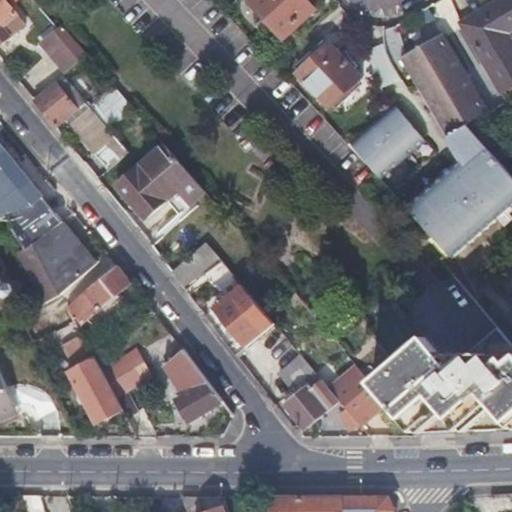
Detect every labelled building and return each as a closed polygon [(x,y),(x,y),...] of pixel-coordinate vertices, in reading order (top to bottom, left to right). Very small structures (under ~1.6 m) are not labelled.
[(3,0),(0,0),(0,50),(28,27),(3,0)] [(252,0),(287,36),(303,21),(318,6),(312,0),(252,0)] [(402,55),(448,134),(470,122),(508,100),(502,90),(511,83),(511,40),(507,33),(511,29),(511,0),(497,0),(460,22),(488,67),(471,78),(443,30),(402,55)] [(88,54),(79,44),(71,34),(54,48),(71,68),(88,54)] [(333,103),(347,89),(362,75),(331,44),(302,72),(333,103)] [(383,85),(399,78),(384,44),(368,52),(383,85)] [(55,127),(70,114),(84,101),(63,76),(35,101),(55,127)] [(348,144),(381,179),(424,138),(391,103),(387,106),(348,144)] [(100,136),(109,129),(94,111),(86,119),(100,136)] [(511,171),(470,122),(448,134),(445,135),(459,158),(407,206),(454,257),(511,204),(511,171)] [(141,216),(150,208),(160,201),(162,203),(167,199),(179,213),(205,189),(165,143),(115,185),(141,216)] [(0,215),(10,212),(15,230),(14,230),(26,253),(34,247),(64,224),(0,146),(0,215)] [(182,283),(200,268),(218,253),(207,241),(171,270),(182,283)] [(26,253),(20,257),(46,304),(62,296),(34,247),(26,253)] [(13,284),(12,281),(11,279),(6,277),(4,278),(0,271),(0,259),(0,304),(8,301),(12,295),(10,290),(11,289),(13,284)] [(131,282),(125,274),(119,266),(68,307),(78,326),(131,282)] [(238,352),(259,334),(274,321),(243,284),(212,309),(206,314),(238,352)] [(156,314),(152,308),(147,302),(123,319),(131,331),(156,314)] [(413,428),(511,426),(511,345),(498,329),(467,356),(447,355),(442,359),(423,340),(372,382),(389,401),(413,428)] [(94,355),(99,352),(103,349),(94,333),(85,338),(94,355)] [(124,409),(103,370),(96,359),(94,355),(85,338),(83,336),(67,345),(80,368),(75,371),(103,421),(124,409)] [(167,362),(178,378),(190,394),(176,405),(194,427),(225,404),(183,349),(167,362)] [(133,353),(103,370),(124,409),(139,437),(158,437),(142,410),(137,413),(124,391),(147,377),(133,353)] [(340,398),(329,386),(302,353),(280,372),(298,395),(285,405),(306,428),(340,398)] [(362,425),(389,401),(372,382),(356,364),(329,386),(340,398),(362,425)] [(0,366),(0,412),(16,406),(0,366)] [(266,507),(268,511),(393,511),(394,511),(387,496),(377,498),(314,498),(262,498),(266,507)] [(21,497),(26,511),(42,511),(37,497),(21,497)] [(223,511),(222,508),(211,511),(200,511),(195,498),(181,498),(186,511),(223,511)]
